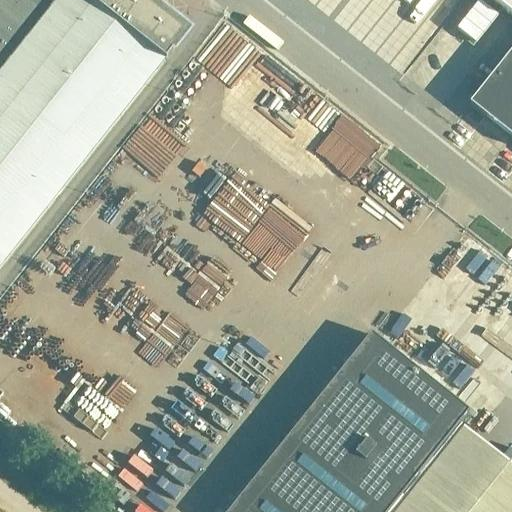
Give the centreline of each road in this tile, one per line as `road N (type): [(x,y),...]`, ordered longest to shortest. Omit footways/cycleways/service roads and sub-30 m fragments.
road 1 (unknown): [(218,0),(0,287)]
road 2 (unclassified): [(511,217),(237,0)]
road 3 (unknown): [(362,98),(329,140),(305,140),(278,124),(256,82),(267,23)]
road 4 (unknown): [(511,422),(370,299)]
road 5 (unknown): [(370,299),(467,181)]
